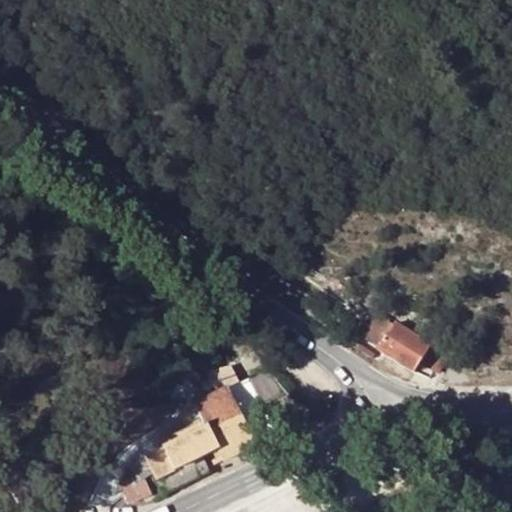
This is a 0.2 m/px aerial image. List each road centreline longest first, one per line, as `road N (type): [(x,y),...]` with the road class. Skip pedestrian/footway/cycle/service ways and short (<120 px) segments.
road 1 (tertiary): [(0,77),(149,227),(348,367),(377,400),(384,424)]
road 2 (secondary): [(384,424),(337,437),(178,511)]
road 3 (secondary): [(511,414),(384,424)]
